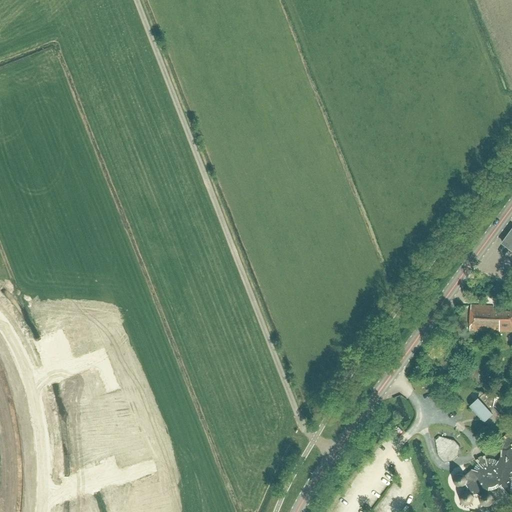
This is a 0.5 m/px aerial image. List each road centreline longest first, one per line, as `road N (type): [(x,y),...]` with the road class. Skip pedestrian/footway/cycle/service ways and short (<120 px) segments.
road 1 (secondary): [(296,511),(511,207)]
road 2 (residential): [(0,153),(58,193),(81,237),(0,309)]
